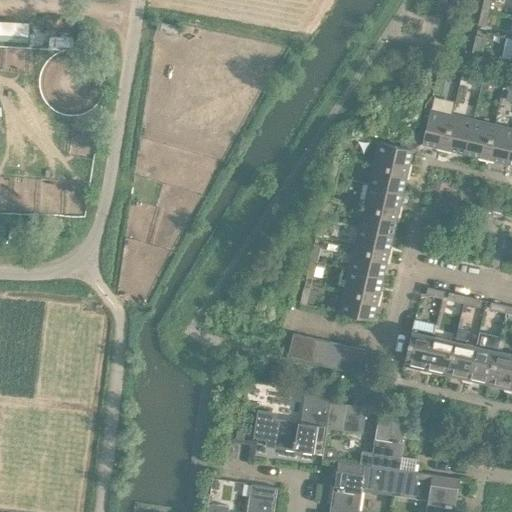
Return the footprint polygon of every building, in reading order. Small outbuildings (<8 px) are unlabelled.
[(488,9),(490,0),(483,0),(481,8),(488,9)] [(484,26),(488,9),(481,8),(478,24),(484,26)] [(0,18),(0,39),(29,41),(30,20),(0,18)] [(475,35),(472,51),(478,53),(482,36),(475,35)] [(465,79),(481,83),(482,76),(466,72),(465,79)] [(497,86),(499,80),(482,76),(481,83),(497,86)] [(420,131),(411,136),(417,146),(422,143),(444,148),(452,114),(429,109),(424,132),(420,131)] [(473,119),(452,114),(444,148),(465,153),(473,119)] [(494,124),(473,119),(465,153),(486,158),(494,124)] [(486,158),(507,163),(511,140),(511,127),(494,124),(486,158)] [(417,146),(411,136),(402,142),(401,146),(378,141),(373,163),(407,171),(412,149),(417,146)] [(333,159),(329,175),(336,177),(339,160),(333,159)] [(402,192),(407,171),(373,163),(368,184),(402,192)] [(332,193),(336,177),(329,175),(325,191),(332,193)] [(397,213),(402,192),(368,184),(363,205),(397,213)] [(323,201),(319,217),(326,219),(330,202),(323,201)] [(392,234),(397,213),(363,205),(358,226),(392,234)] [(316,233),(322,235),(326,219),(319,217),(316,233)] [(387,255),(388,255),(392,234),(358,226),(353,247),(387,255)] [(313,243),(310,259),(316,261),(320,245),(313,243)] [(353,247),(349,268),(383,276),(387,255),(353,247)] [(306,275),(313,277),(316,261),(310,259),(306,275)] [(349,268),(344,289),(378,297),(383,276),(349,268)] [(303,286),(300,302),(306,304),(310,288),(303,286)] [(442,297),(444,291),(427,287),(426,293),(442,297)] [(373,319),(378,297),(344,289),(339,311),(373,319)] [(449,292),(447,298),(463,302),(465,295),(449,292)] [(481,299),(465,295),(463,302),(479,306),(481,299)] [(489,308),(505,312),(507,305),(491,301),(489,308)] [(425,369),(429,353),(433,335),(436,324),(414,319),(403,364),(425,369)] [(446,374),(467,379),(475,345),(464,343),(467,331),(457,329),(454,340),(446,374)] [(299,360),(301,353),(305,335),(292,332),(287,357),(299,360)] [(467,379),(488,384),(496,350),(499,336),(489,334),(486,348),(475,345),(467,379)] [(305,335),(301,353),(299,360),(311,362),(317,338),(305,335)] [(433,335),(429,353),(425,369),(446,374),(454,340),(433,335)] [(329,341),(317,338),(311,362),(323,365),(329,341)] [(323,365),(335,368),(341,344),(329,341),(323,365)] [(341,344),(335,368),(348,371),(353,346),(341,344)] [(348,371),(360,374),(365,349),(353,346),(348,371)] [(372,377),(378,352),(365,349),(360,374),(372,377)] [(511,378),(511,353),(509,353),(496,350),(488,384),(510,389),(511,378)] [(267,445),(317,452),(322,453),(323,446),(331,392),(306,388),(301,422),(270,417),(271,413),(257,411),(253,437),(266,439),(265,446),(267,446),(267,445)] [(375,434),(371,464),(371,465),(398,469),(398,468),(407,412),(345,403),(341,429),(375,434)] [(242,441),(244,425),(237,424),(235,440),(242,441)] [(322,457),(334,459),(336,448),(323,446),(322,453),(322,457)] [(332,505),(330,511),(358,511),(361,489),(394,494),(398,469),(371,465),(371,464),(338,459),(331,505),(332,505)] [(428,499),(425,511),(453,511),(459,478),(398,468),(398,469),(394,494),(428,499)] [(251,483),(246,511),(226,511),(227,508),(208,505),(207,511),(273,511),(277,487),(251,483)]
